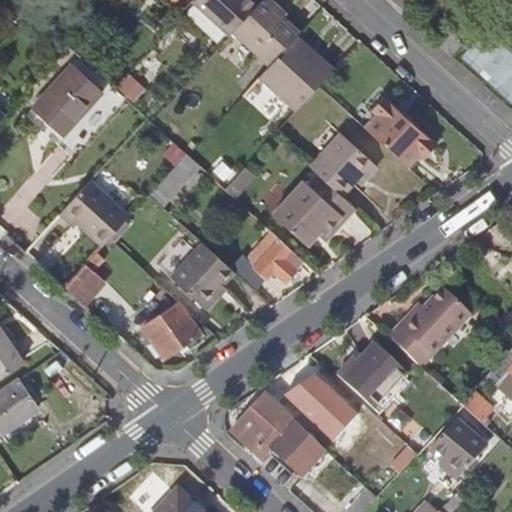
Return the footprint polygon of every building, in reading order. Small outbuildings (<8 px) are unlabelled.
[(230,37),(233,33),(257,8),(247,0),(194,0),(193,2),(230,37)] [(269,67),(296,38),(299,35),(276,13),(280,9),(270,0),(264,0),(257,8),(233,33),(269,67)] [(446,30),(435,42),(450,56),(461,44),(446,30)] [(269,67),(258,78),(295,113),(330,76),(310,58),(314,54),(296,38),(269,67)] [(70,67),(33,108),(64,135),(101,94),(70,67)] [(366,131),(406,168),(419,153),(425,158),(437,145),(385,98),(374,111),(379,116),(366,131)] [(321,178),(341,197),(371,164),(339,135),(310,167),(321,178)] [(189,153),(153,191),(166,203),(201,165),(189,153)] [(355,209),(341,197),(321,178),(311,188),(305,183),(275,216),(308,247),(322,231),(329,238),(355,209)] [(77,225),(101,247),(105,242),(128,217),(89,182),(59,216),(73,229),(77,225)] [(271,232),(235,273),(256,292),(274,272),(286,283),(304,262),(271,232)] [(64,287),(84,305),(104,282),(92,271),(113,249),(105,242),(101,247),(64,287)] [(235,273),(202,243),(171,277),(204,306),(235,273)] [(399,327),(389,338),(417,364),(466,311),(442,288),(403,331),(399,327)] [(178,303),(142,327),(164,359),(199,334),(178,303)] [(0,381),(26,363),(0,325),(0,381)] [(488,376),(511,350),(511,337),(506,332),(475,364),(488,376)] [(353,357),(337,375),(374,409),(407,373),(374,343),(357,361),(353,357)] [(273,403),(327,453),(359,418),(314,377),(273,403)] [(0,432),(1,435),(38,409),(19,381),(0,393),(0,432)] [(487,416),(493,400),(475,394),(469,409),(487,416)] [(327,453),(273,403),(265,396),(232,432),(262,460),(272,449),(303,478),(327,453)] [(389,401),(375,415),(386,425),(399,410),(389,401)] [(444,463),(460,477),(486,448),(456,422),(431,449),(445,461),(444,463)] [(407,447),(390,466),(399,473),(416,455),(407,447)] [(451,511),(465,498),(457,491),(437,511),(451,511)] [(363,493),(348,511),(365,511),(374,502),(363,493)] [(158,511),(194,511),(174,494),(158,511)]
